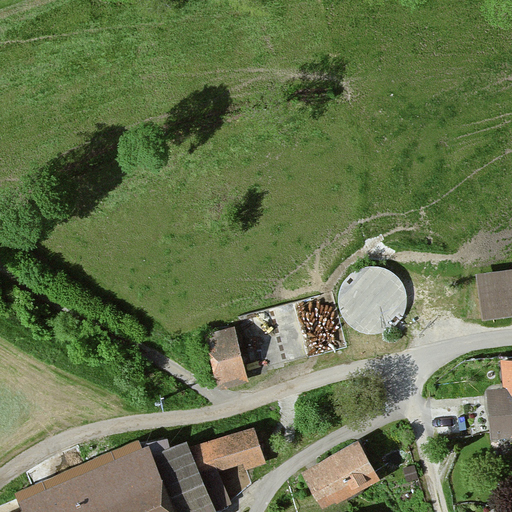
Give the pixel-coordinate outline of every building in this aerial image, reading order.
[(403,299),(375,269),(361,283),(373,295),(365,302),(369,306),(362,312),(375,325),(403,299)] [(511,271),(475,276),(481,322),(511,318),(511,271)] [(236,330),(209,336),(219,386),(247,380),(236,330)] [(511,359),(500,360),(503,390),(486,391),(490,439),(511,437),(511,359)] [(221,479),(264,463),(250,427),(190,450),(187,441),(170,447),(168,441),(17,499),(22,511),(217,511),(232,506),(221,479)] [(302,475),(323,511),(380,479),(360,442),(302,475)]
